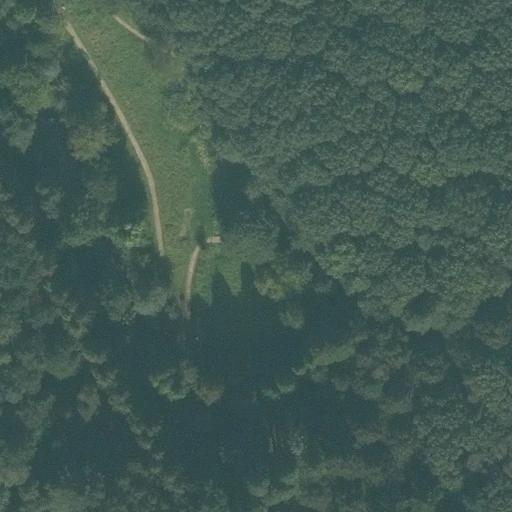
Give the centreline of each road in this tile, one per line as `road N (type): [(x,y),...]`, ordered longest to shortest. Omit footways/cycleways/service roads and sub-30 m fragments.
road 1 (residential): [(293,511),(427,364),(511,312)]
road 2 (track): [(141,453),(0,210)]
